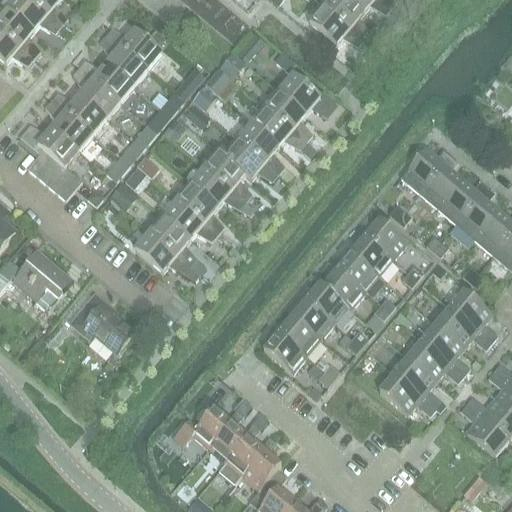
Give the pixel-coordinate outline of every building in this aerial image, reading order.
[(17,0),(6,13),(34,36),(40,29),(54,41),(61,32),(22,0),(17,0)] [(22,0),(61,32),(69,23),(55,11),(62,4),(57,0),(22,0)] [(284,0),(268,0),(267,1),(278,11),(286,2),(284,0)] [(330,0),(323,9),(365,43),(372,35),(358,23),(364,16),(344,0),(330,0)] [(344,0),(364,16),(370,9),(384,20),(392,11),(377,0),(344,0)] [(377,0),(392,11),(399,2),(396,0),(377,0)] [(357,52),(365,43),(323,9),(309,26),(337,49),(344,41),(357,52)] [(0,20),(0,36),(34,64),(42,55),(28,43),(34,36),(6,13),(0,20)] [(106,40),(147,75),(161,59),(134,36),(128,43),(114,31),(106,40)] [(26,73),(34,64),(0,36),(0,64),(6,70),(13,61),(26,73)] [(255,38),(237,58),(248,67),(265,47),(255,38)] [(113,61),(107,69),(134,91),(147,75),(106,40),(99,49),(113,61)] [(233,58),(220,73),(233,83),(246,68),(233,58)] [(79,73),(120,107),(134,91),(107,69),(101,76),(87,64),(79,73)] [(195,72),(174,97),(175,98),(185,106),(206,81),(195,72)] [(86,94),(79,101),(106,124),(120,107),(79,73),(72,82),(86,94)] [(219,75),(206,90),(219,100),(231,85),(219,75)] [(278,97),(306,121),(313,113),(326,124),(338,110),(317,93),(310,87),(306,92),(292,80),(278,97)] [(52,105),(93,140),(106,124),(79,101),(74,108),(60,96),(52,105)] [(202,97),(195,107),(208,117),(215,108),(202,97)] [(265,113),(307,148),(314,139),(301,128),(306,121),(278,97),(265,113)] [(175,98),(161,115),(171,123),(185,106),(175,98)] [(59,126),(52,134),(79,156),(93,140),(52,105),(45,114),(59,126)] [(196,110),(187,121),(202,134),(211,124),(196,110)] [(251,129),(279,153),(286,145),(299,156),(307,148),(265,113),(251,129)] [(161,115),(148,131),(158,139),(171,123),(161,115)] [(176,125),(165,138),(174,145),(185,133),(176,125)] [(21,142),(40,159),(43,155),(53,164),(62,171),(64,173),(65,173),(79,156),(52,134),(46,141),(32,129),(21,142)] [(238,145),(279,180),(287,171),(273,160),(279,153),(251,129),(238,145)] [(148,131),(134,147),(144,155),(158,139),(148,131)] [(224,162),(245,180),(252,185),(258,177),(272,188),(279,180),(238,145),(224,161),(224,162)] [(134,147),(121,163),(130,171),(144,155),(134,147)] [(401,183),(419,199),(451,162),(444,156),(438,163),(426,153),(401,183)] [(28,173),(38,182),(53,164),(43,155),(40,159),(28,173)] [(205,172),(246,207),(254,198),(240,186),(245,180),(224,162),(224,161),(218,156),(205,172)] [(147,162),(139,172),(153,183),(161,173),(147,162)] [(451,162),(419,199),(438,215),(464,184),(453,175),(458,168),(451,162)] [(121,163),(107,179),(117,187),(120,183),(130,171),(121,163)] [(53,164),(38,182),(47,190),(62,171),(53,164)] [(62,171),(47,190),(56,198),(72,179),(65,173),(64,173),(62,171)] [(191,188),(219,211),(225,203),(240,215),(248,222),(255,214),(246,207),(205,172),(191,188)] [(138,173),(126,187),(134,194),(146,180),(138,173)] [(72,179),(56,198),(66,206),(82,187),(72,179)] [(464,184),(438,215),(456,230),(488,192),(481,187),(475,194),(464,184)] [(123,188),(110,203),(122,213),(134,198),(123,188)] [(177,205),(219,240),(226,231),(212,219),(219,211),(191,188),(177,205)] [(488,192),(456,230),(474,246),(500,215),(489,206),(495,198),(488,192)] [(92,197),(87,203),(97,211),(105,202),(99,197),(92,197)] [(164,221),(191,244),(197,237),(212,248),(219,240),(177,205),(164,221)] [(0,257),(16,239),(0,226),(0,214),(2,212),(0,210),(0,257)] [(399,211),(391,220),(397,226),(405,216),(399,211)] [(500,215),(474,246),(493,261),(511,238),(511,223),(511,224),(500,215)] [(405,216),(397,226),(405,232),(413,223),(405,216)] [(150,237),(192,272),(198,265),(199,263),(185,251),(191,244),(164,221),(150,237)] [(360,237),(394,265),(408,248),(380,224),(371,234),(366,230),(360,237)] [(170,269),(175,273),(193,288),(201,279),(192,272),(150,237),(136,254),(163,277),(170,269)] [(351,258),(380,282),(394,265),(360,237),(354,244),(359,248),(351,258)] [(511,238),(493,261),(511,277),(511,276),(511,238)] [(435,241),(427,251),(434,257),(442,247),(435,241)] [(442,247),(434,257),(441,263),(449,253),(442,247)] [(49,320),(75,289),(37,258),(16,284),(40,304),(36,309),(49,320)] [(332,270),(366,299),(380,282),(351,258),(343,267),(338,263),(332,270)] [(11,265),(0,278),(0,298),(21,274),(11,265)] [(198,265),(192,272),(201,279),(207,271),(198,265)] [(349,312),(348,313),(351,316),(366,299),(332,270),(326,277),(331,281),(323,290),(323,291),(349,312)] [(409,278),(418,286),(424,279),(415,271),(409,278)] [(440,271),(434,277),(441,283),(447,277),(440,271)] [(472,272),(464,282),(470,288),(478,278),(472,272)] [(403,285),(412,293),(418,286),(409,278),(403,285)] [(478,278),(470,288),(477,294),(486,284),(478,278)] [(335,329),(348,313),(349,312),(323,291),(323,290),(321,288),(312,298),(308,294),(301,301),(335,329)] [(450,313),(492,348),(498,341),(485,329),(493,320),(465,296),(450,313)] [(292,321),(321,345),(335,329),(301,301),(295,308),(300,312),(292,321)] [(72,331),(92,347),(89,351),(107,366),(114,357),(119,361),(136,341),(103,314),(107,311),(96,302),(72,331)] [(381,312),(390,319),(397,312),(387,304),(381,312)] [(375,318),(385,326),(390,319),(381,312),(375,318)] [(436,329),(465,353),(473,344),(486,356),(492,348),(450,313),(436,329)] [(274,334),(307,362),(321,345),(292,321),(284,330),(280,327),(274,334)] [(422,346),(464,381),(470,374),(457,363),(465,353),(436,329),(422,346)] [(292,379),(307,362),(274,334),(268,341),(272,345),(264,355),(292,379)] [(353,345),(363,353),(369,345),(359,337),(353,345)] [(347,352),(357,360),(363,353),(353,345),(347,352)] [(39,350),(44,354),(47,351),(42,346),(39,350)] [(408,362),(437,386),(445,377),(458,389),(464,381),(422,346),(408,362)] [(394,378),(437,414),(441,418),(447,411),(429,396),(437,386),(408,362),(394,378)] [(495,376),(511,390),(511,378),(501,369),(495,376)] [(331,371),(326,377),(335,385),(341,378),(331,371)] [(503,395),(495,405),(511,418),(511,390),(495,376),(489,383),(503,395)] [(326,377),(320,385),(329,393),(335,385),(326,377)] [(430,422),(437,414),(394,378),(380,395),(409,420),(417,411),(430,422)] [(314,391),(309,398),(318,406),(324,399),(314,391)] [(467,410),(510,445),(511,442),(511,418),(495,405),(487,414),(473,402),(467,410)] [(231,428),(209,455),(225,469),(247,442),(244,439),(235,431),(252,412),(244,406),(228,425),(231,428)] [(495,462),(510,445),(467,410),(461,416),(475,428),(467,438),(495,462)] [(192,441),(209,455),(231,428),(228,425),(214,414),(198,434),(188,425),(173,444),(182,452),(192,441)] [(247,442),(225,469),(226,470),(220,477),(235,490),(241,482),(242,483),(264,456),(261,453),(252,446),(270,425),(262,418),(253,429),(244,439),(247,442)] [(264,456),(242,483),(258,496),(258,497),(264,490),(265,490),(277,475),(281,470),(269,459),(277,450),(269,443),(261,453),(264,456)] [(290,511),(294,508),(278,495),(287,484),(277,475),(265,490),(264,490),(258,497),(258,496),(248,508),(252,511),(290,511)] [(480,482),(472,492),(479,498),(487,488),(480,482)] [(472,506),(479,498),(472,492),(465,501),(472,506)]
